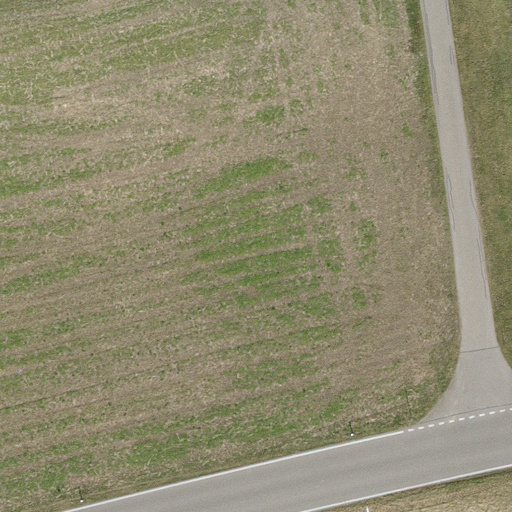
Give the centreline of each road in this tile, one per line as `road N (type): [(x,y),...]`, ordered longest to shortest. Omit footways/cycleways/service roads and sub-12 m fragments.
road 1 (track): [(495,449),(437,0)]
road 2 (tertiary): [(237,511),(511,446)]
